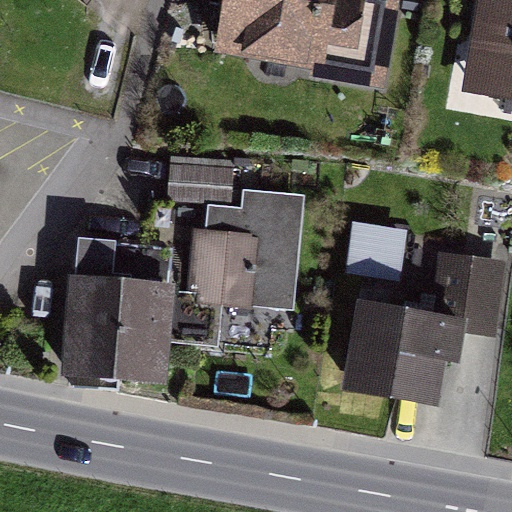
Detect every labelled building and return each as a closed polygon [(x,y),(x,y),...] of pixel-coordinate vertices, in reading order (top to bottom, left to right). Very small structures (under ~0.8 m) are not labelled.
[(237,0),(220,78),(366,110),(390,0),(237,0)] [(511,0),(510,0),(493,83),(511,86),(511,0)] [(324,203),(239,183),(220,262),(305,282),(324,203)] [(353,221),(349,273),(404,277),(408,225),(353,221)] [(511,309),(511,250),(468,242),(454,316),(484,322),(509,326),(511,309)] [(200,270),(110,253),(91,350),(181,367),(200,270)] [(454,316),(385,300),(360,405),(459,428),(484,322),(454,316)]
